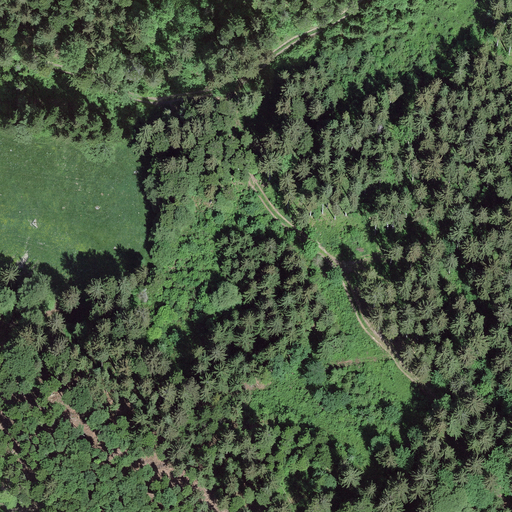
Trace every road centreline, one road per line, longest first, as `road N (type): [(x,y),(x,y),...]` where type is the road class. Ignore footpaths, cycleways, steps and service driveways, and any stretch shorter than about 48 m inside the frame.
road 1 (track): [(511,511),(493,478),(369,330),(330,257),(272,213),(205,130),(0,38)]
road 2 (track): [(330,257),(511,332)]
